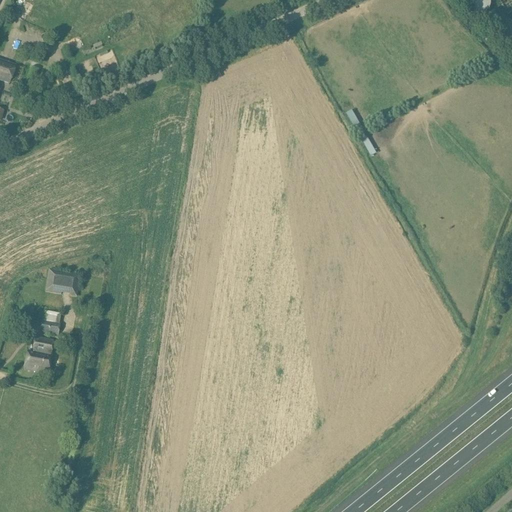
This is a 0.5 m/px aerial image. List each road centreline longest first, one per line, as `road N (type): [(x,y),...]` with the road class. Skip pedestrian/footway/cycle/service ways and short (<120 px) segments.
road 1 (unclassified): [(0,145),(330,0)]
road 2 (motorway): [(511,383),(354,511)]
road 3 (motorway): [(394,511),(511,417)]
